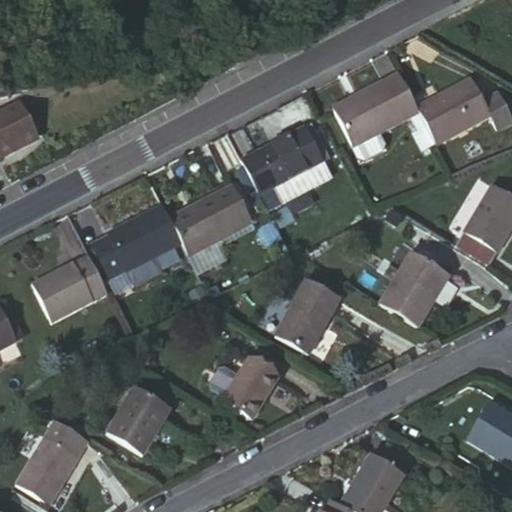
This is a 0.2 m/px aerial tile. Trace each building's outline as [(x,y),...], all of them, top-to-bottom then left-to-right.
[(415,113),(396,79),(356,102),(358,107),(334,121),(354,156),(359,166),(367,168),(384,158),(386,151),(380,141),(411,124),(419,119),(415,113)] [(471,81),(415,113),(419,119),(436,148),(491,116),(498,129),(511,121),(511,115),(499,94),(483,103),(471,81)] [(0,154),(35,139),(20,97),(0,106),(0,154)] [(358,107),(356,102),(331,116),(334,121),(358,107)] [(419,119),(411,124),(420,140),(428,135),(419,119)] [(266,135),(260,138),(281,173),(286,170),(266,135)] [(436,148),(428,135),(420,140),(414,143),(423,157),(437,149),(436,148)] [(260,138),(200,173),(202,177),(229,225),(290,190),(281,173),(260,138)] [(511,224),(511,203),(484,190),(449,249),(486,269),(511,224)] [(140,233),(151,253),(161,269),(220,236),(200,200),(140,233)] [(140,233),(130,218),(75,248),(77,253),(63,261),(79,288),(95,279),(98,284),(99,283),(108,298),(134,283),(125,268),(151,253),(140,233)] [(407,261),(377,313),(419,337),(433,311),(429,309),(445,282),(407,261)] [(64,278),(56,263),(41,272),(50,285),(64,278)] [(50,285),(41,272),(1,294),(25,335),(79,304),(64,278),(50,285)] [(306,282),(275,341),(308,359),(340,301),(306,282)] [(206,407),(204,410),(234,424),(257,383),(228,367),(218,385),(204,377),(198,378),(190,393),(192,399),(206,407)] [(113,400),(87,448),(122,469),(150,421),(113,400)] [(511,418),(483,402),(463,438),(511,466),(511,418)] [(0,502),(17,511),(33,511),(65,456),(29,435),(0,486),(0,502)] [(331,511),(382,511),(384,509),(369,501),(386,472),(351,451),(334,480),(340,484),(326,509),(331,511)] [(486,464),(479,475),(494,483),(501,471),(486,464)] [(334,480),(319,505),(326,509),(340,484),(334,480)] [(319,505),(311,500),(303,511),(331,511),(326,509),(319,505)]
